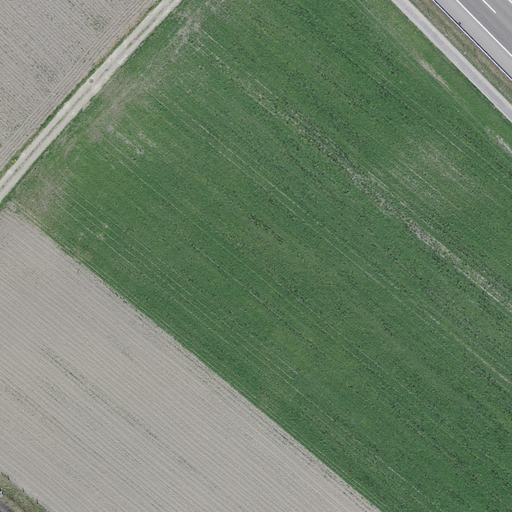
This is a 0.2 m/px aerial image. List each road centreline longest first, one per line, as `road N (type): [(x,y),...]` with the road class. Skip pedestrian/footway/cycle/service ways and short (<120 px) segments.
road 1 (track): [(174,0),(0,190)]
road 2 (track): [(511,116),(399,0)]
